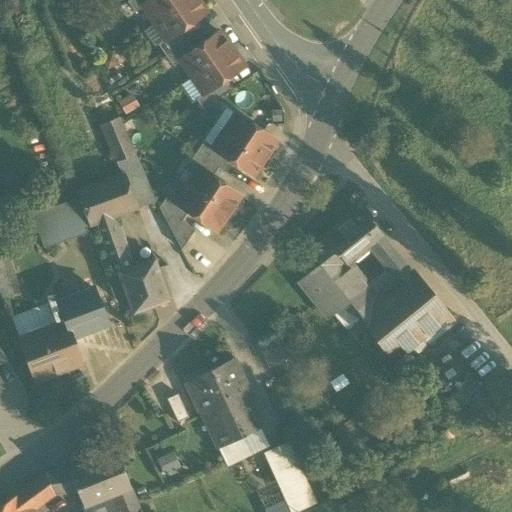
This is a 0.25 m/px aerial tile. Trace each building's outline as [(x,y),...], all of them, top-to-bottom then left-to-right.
[(129,0),(127,2),(134,13),(143,7),(142,6),(150,0),(129,0)] [(143,7),(154,23),(187,0),(150,0),(142,6),(143,7)] [(205,13),(196,0),(187,0),(154,23),(155,24),(165,39),(166,40),(179,31),(205,13)] [(18,22),(20,30),(35,25),(32,17),(18,22)] [(157,45),(165,39),(155,24),(144,32),(155,48),(158,46),(157,45)] [(158,46),(164,56),(186,41),(179,31),(166,40),(165,39),(157,45),(158,46)] [(180,61),(191,77),(231,50),(219,33),(193,51),(180,60),(180,61)] [(193,51),(186,41),(164,56),(172,67),(180,61),(180,60),(193,51)] [(243,67),(231,50),(191,77),(203,94),(225,79),(243,67)] [(203,94),(191,77),(178,86),(190,103),(195,100),(203,94)] [(195,100),(202,110),(232,89),(225,79),(203,94),(195,100)] [(117,102),(124,114),(138,107),(131,94),(117,102)] [(214,125),(224,132),(235,115),(225,108),(214,125)] [(236,114),(235,115),(224,132),(264,158),(275,141),(236,114)] [(100,125),(116,163),(135,156),(119,118),(100,125)] [(214,125),(203,141),(213,148),(224,132),(214,125)] [(252,176),(264,158),(224,132),(213,148),(212,149),(232,163),(252,176)] [(203,141),(196,153),(218,168),(225,173),(232,163),(212,149),(213,148),(203,141)] [(211,178),(218,168),(196,153),(188,163),(199,171),(199,170),(211,178)] [(124,174),(138,209),(156,202),(135,156),(116,163),(121,175),(124,174)] [(199,171),(187,187),(227,214),(239,196),(211,178),(199,170),(199,171)] [(75,192),(89,227),(97,224),(110,219),(138,209),(124,174),(121,175),(75,192)] [(215,231),(227,214),(187,187),(176,203),(176,204),(187,212),(215,231)] [(166,222),(170,215),(181,222),(187,212),(176,204),(176,203),(166,197),(158,208),(166,222)] [(47,248),(89,232),(76,199),(35,214),(47,248)] [(326,239),(346,264),(367,247),(378,260),(392,249),(361,210),(326,239)] [(194,231),(181,222),(170,215),(166,222),(181,250),(194,231)] [(97,224),(104,243),(118,238),(122,237),(115,220),(111,222),(110,219),(97,224)] [(119,275),(133,312),(169,299),(154,258),(129,267),(118,238),(104,243),(116,276),(119,275)] [(334,314),(343,325),(357,314),(360,318),(378,303),(364,286),(346,264),(326,239),(308,253),(318,266),(298,282),(328,319),(334,314)] [(0,273),(10,270),(0,241),(0,273)] [(385,269),(389,273),(403,262),(392,249),(378,260),(385,269)] [(413,275),(403,262),(389,273),(399,286),(413,275)] [(364,286),(378,303),(399,286),(389,273),(385,269),(364,286)] [(18,292),(10,270),(0,273),(0,290),(3,298),(18,292)] [(378,303),(360,318),(399,365),(452,322),(413,275),(399,286),(378,303)] [(64,322),(71,339),(106,326),(92,288),(55,302),(63,323),(64,322)] [(11,318),(19,339),(63,323),(55,302),(11,318)] [(378,381),(399,365),(360,318),(357,314),(343,325),(334,314),(328,319),(378,381)] [(19,339),(35,382),(80,364),(71,339),(64,322),(63,323),(19,339)] [(292,344),(287,333),(258,347),(268,369),(290,358),(285,347),(292,344)] [(201,412),(218,448),(259,428),(244,396),(249,393),(234,359),(186,383),(199,412),(201,412)] [(445,399),(452,412),(475,399),(468,386),(445,399)] [(166,400),(177,423),(188,418),(177,395),(166,400)] [(259,428),(218,448),(226,466),(267,446),(259,428)] [(279,484),(291,511),(296,511),(314,504),(287,446),(267,456),(279,484)] [(173,452),(156,460),(163,475),(179,467),(173,452)] [(76,492),(83,507),(110,497),(130,488),(116,453),(68,472),(76,492)] [(68,472),(53,474),(58,494),(76,492),(68,472)] [(28,511),(54,494),(58,494),(53,474),(45,475),(14,498),(22,511),(28,511)] [(291,511),(279,484),(257,494),(265,511),(291,511)] [(139,511),(130,488),(110,497),(111,501),(85,511),(139,511)] [(83,507),(84,511),(85,511),(111,501),(110,497),(83,507)] [(0,511),(22,511),(14,498),(0,507),(0,511)]
